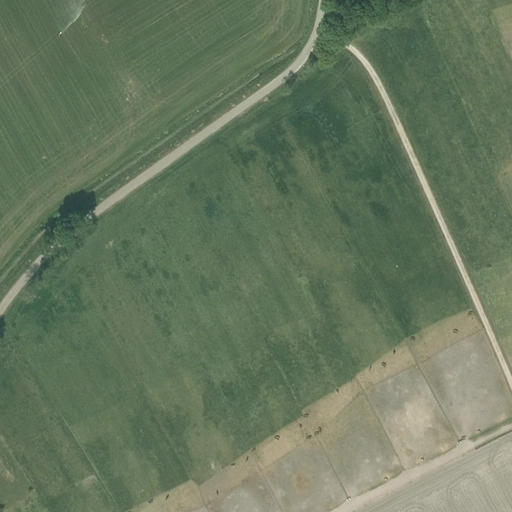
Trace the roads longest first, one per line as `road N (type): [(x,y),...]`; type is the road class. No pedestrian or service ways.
road 1 (unclassified): [(0,315),(76,224),(294,69),(320,33),(321,0)]
road 2 (track): [(320,33),(340,37),(369,68),(511,390)]
